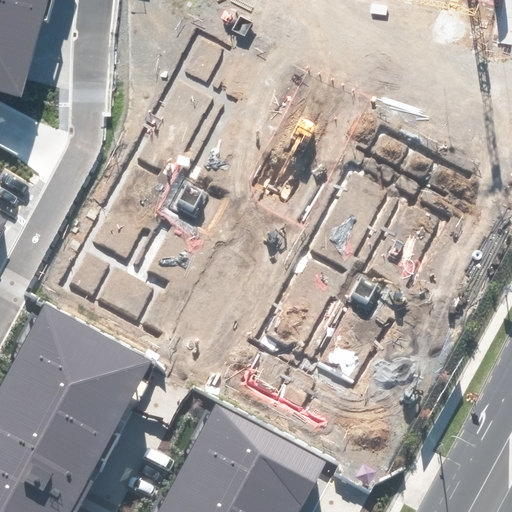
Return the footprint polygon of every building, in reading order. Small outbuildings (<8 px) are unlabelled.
[(47,0),(0,0),(0,86),(25,92),(47,0)] [(511,0),(508,0),(502,42),(511,43),(511,0)] [(208,31),(67,277),(152,325),(293,79),(208,31)] [(380,123),(260,340),(349,388),(468,171),(380,123)] [(67,511),(144,367),(42,313),(0,393),(0,511),(67,511)] [(294,511),(319,465),(215,411),(161,511),(294,511)]
